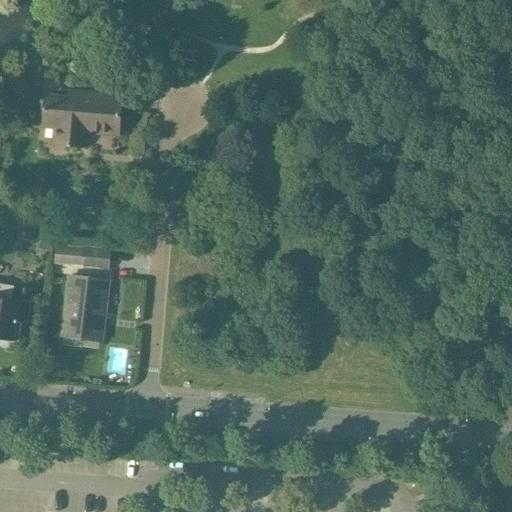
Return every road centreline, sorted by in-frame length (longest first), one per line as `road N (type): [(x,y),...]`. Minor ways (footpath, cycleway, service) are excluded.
road 1 (tertiary): [(511,426),(150,404)]
road 2 (residential): [(150,404),(173,109)]
road 3 (tertiary): [(150,404),(0,393)]
